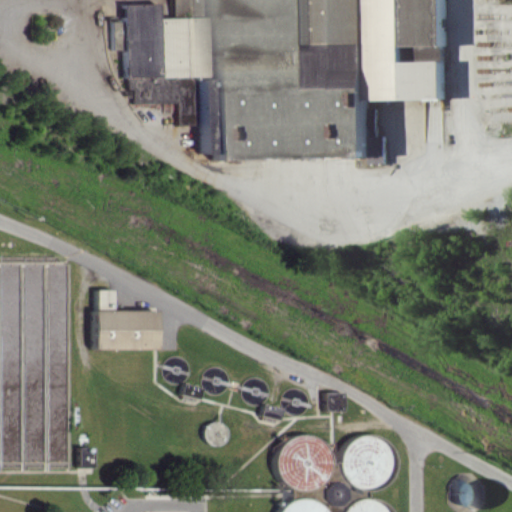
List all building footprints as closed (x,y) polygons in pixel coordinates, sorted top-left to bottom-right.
[(455,0),(457,85),(437,85),(380,86),(381,142),(220,144),(219,138),(207,139),(206,110),(181,110),(181,89),(135,90),(135,84),(128,84),(127,37),(116,37),(116,2),(126,2),(125,0),(455,0)] [(90,288),(109,290),(110,307),(153,308),(154,347),(90,346),(90,288)] [(179,382),(176,394),(195,399),(198,387),(179,382)] [(322,393),(339,393),(339,411),(322,411),(322,393)] [(260,404),(279,409),(276,420),(257,415),(260,404)] [(212,419),(216,419),(220,420),(223,423),(225,426),(226,430),(226,434),(224,438),(221,440),(218,442),(214,443),(210,442),(205,438),(203,435),(203,431),(204,427),(206,423),(209,421),(212,419)] [(294,432),(304,432),(311,435),(322,444),(326,453),(327,460),(325,470),(323,475),(317,482),(310,487),(295,489),(282,484),(275,477),(271,471),(270,458),(272,448),(276,442),(283,436),(294,432)] [(353,435),(362,434),(368,435),(376,438),(382,443),(386,451),(388,456),(387,469),(382,477),(375,483),(370,486),(357,487),(346,482),(338,472),(335,460),(337,451),(340,445),(346,439),(353,435)] [(466,475),(472,476),(477,479),(480,482),(482,487),(483,495),(481,500),(478,504),(473,507),(467,508),(462,507),(457,505),(453,500),(451,494),(451,488),(453,483),(455,480),(460,477),(466,475)] [(338,482),(317,482),(318,505),(338,504),(338,482)] [(360,495),(373,497),(383,505),(386,511),(336,511),(339,506),(347,499),(360,495)] [(296,496),(305,497),(314,501),(322,510),(322,511),(272,511),(273,511),(279,503),(288,498),(296,496)]
